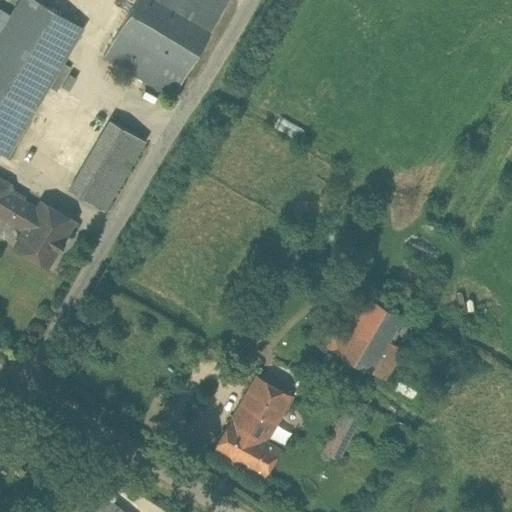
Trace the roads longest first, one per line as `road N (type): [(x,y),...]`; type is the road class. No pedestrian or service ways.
road 1 (track): [(249,0),(19,381)]
road 2 (unclassified): [(234,511),(0,371)]
road 3 (track): [(112,230),(57,194),(51,178),(105,94),(130,96),(178,120)]
